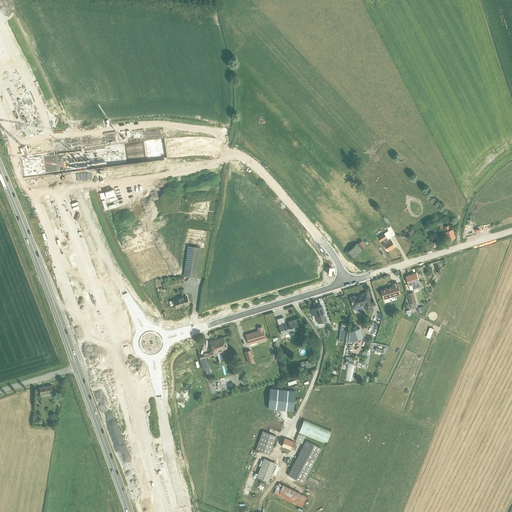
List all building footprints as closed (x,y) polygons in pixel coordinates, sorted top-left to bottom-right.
[(403,232),(407,239),(418,232),(414,225),(403,232)] [(389,252),(397,247),(391,238),(396,235),(391,227),(388,228),(390,231),(386,234),(390,240),(384,244),(389,252)] [(446,228),(448,239),(454,238),(451,227),(446,228)] [(427,239),(429,245),(444,240),(442,235),(427,239)] [(351,256),(364,248),(359,240),(346,248),(351,256)] [(188,246),(184,271),(183,276),(196,278),(200,248),(188,246)] [(410,286),(421,283),(418,273),(407,276),(410,286)] [(382,299),(401,294),(399,287),(380,292),(382,299)] [(425,288),(419,290),(421,298),(428,296),(425,288)] [(407,293),(412,310),(420,308),(414,291),(407,293)] [(368,292),(352,297),(355,308),(364,305),(366,311),(373,309),(368,292)] [(175,305),(176,309),(189,304),(187,296),(169,301),(171,306),(175,305)] [(305,306),(306,313),(309,313),(311,323),(322,321),(319,304),(305,306)] [(284,317),(276,319),(280,334),(283,333),(285,337),(295,334),(293,327),(300,325),(298,319),(286,322),(284,317)] [(248,343),(267,338),(264,325),(258,327),(259,331),(246,334),(248,343)] [(355,326),(341,330),(344,342),(358,338),(355,326)] [(421,336),(426,338),(430,329),(425,326),(421,336)] [(209,343),(212,353),(226,349),(223,339),(209,343)] [(178,352),(180,359),(192,355),(190,348),(178,352)] [(204,355),(193,359),(196,369),(207,365),(204,355)] [(41,397),(53,395),(52,385),(39,388),(41,397)] [(271,408),(293,410),(294,392),(272,391),(271,408)] [(297,432),(326,444),(331,432),(302,420),(297,432)] [(277,435),(263,429),(255,450),(269,455),(277,435)] [(284,439),(281,447),(289,450),(292,442),(284,439)] [(304,482),(322,449),(307,441),(290,475),(304,482)] [(269,481),(276,463),(265,458),(257,476),(269,481)] [(279,483),(273,496),(301,509),(307,496),(279,483)]
